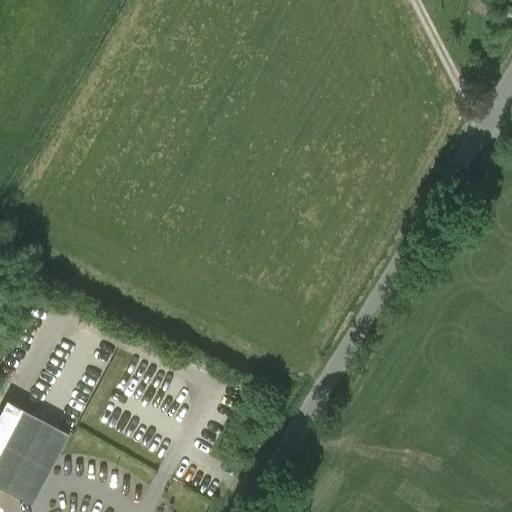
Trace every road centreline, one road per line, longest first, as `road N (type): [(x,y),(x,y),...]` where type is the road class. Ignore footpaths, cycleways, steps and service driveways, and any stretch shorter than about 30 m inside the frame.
road 1 (unclassified): [(243,511),(511,78)]
road 2 (unknown): [(486,120),(423,0)]
